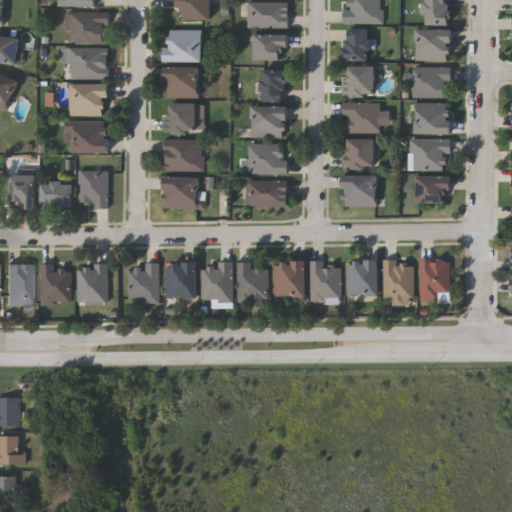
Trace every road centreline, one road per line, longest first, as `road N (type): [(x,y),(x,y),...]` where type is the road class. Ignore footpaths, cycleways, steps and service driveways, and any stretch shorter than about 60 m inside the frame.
road 1 (tertiary): [(0,357),(511,353)]
road 2 (residential): [(0,238),(483,237)]
road 3 (tertiary): [(485,335),(59,337)]
road 4 (residential): [(485,335),(486,0)]
road 5 (residential): [(144,238),(147,0)]
road 6 (residential): [(323,238),(323,0)]
